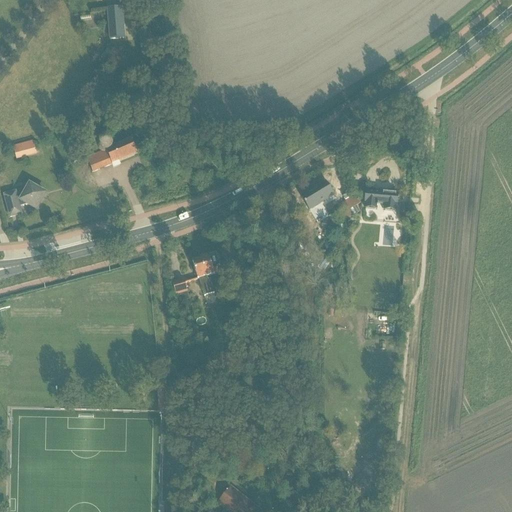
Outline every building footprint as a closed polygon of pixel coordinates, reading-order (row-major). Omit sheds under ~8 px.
[(122,8),(107,9),(109,39),(125,38),(122,8)] [(106,49),(99,59),(106,64),(113,53),(106,49)] [(86,158),(89,164),(93,173),(137,155),(131,140),(113,147),(114,144),(113,141),(112,138),(109,136),(106,135),(103,136),(100,138),(98,141),(97,144),(97,147),(99,150),(102,152),(86,158)] [(14,147),(17,160),(36,155),(33,142),(14,147)] [(66,147),(72,164),(82,160),(76,144),(66,147)] [(233,176),(237,181),(244,177),(240,172),(233,176)] [(334,196),(331,191),(326,182),(301,198),(309,211),(334,196)] [(4,195),(7,208),(10,218),(22,215),(20,207),(28,205),(36,210),(45,194),(30,185),(25,194),(14,196),(13,193),(4,195)] [(365,192),(364,204),(365,204),(365,209),(377,211),(377,209),(377,204),(384,204),(384,211),(395,212),(396,207),(397,207),(398,195),(365,192)] [(355,195),(336,207),(346,222),(353,217),(349,212),(359,206),(361,204),(355,195)] [(342,197),(331,204),(333,208),(345,201),(342,197)] [(201,259),(192,262),(198,280),(199,279),(206,277),(218,274),(216,267),(219,266),(216,253),(201,258),(201,259)] [(172,283),(176,295),(187,292),(184,280),(172,283)] [(212,285),(202,288),(204,296),(214,293),(212,285)] [(207,375),(208,384),(219,383),(216,366),(206,368),(205,363),(197,364),(200,376),(207,375)] [(159,382),(157,383),(154,383),(155,391),(158,391),(159,411),(167,410),(165,382),(161,382),(161,381),(159,381),(159,382)] [(234,383),(226,384),(226,401),(235,401),(234,383)] [(295,494),(286,477),(275,482),(283,499),(295,494)] [(220,505),(228,511),(258,511),(259,511),(233,489),(220,505)]
